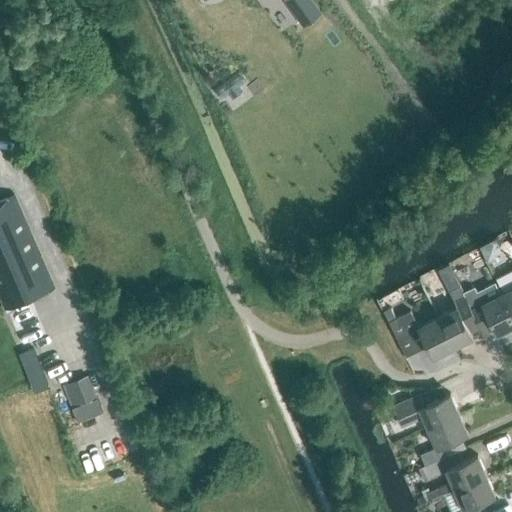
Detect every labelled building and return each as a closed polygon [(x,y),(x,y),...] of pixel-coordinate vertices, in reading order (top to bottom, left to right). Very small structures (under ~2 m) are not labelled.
[(55,287),(14,193),(0,199),(0,296),(5,308),(55,287)] [(511,268),(496,277),(503,291),(502,292),(511,312),(511,268)] [(449,290),(460,284),(456,275),(445,281),(449,290)] [(511,325),(511,312),(502,292),(501,292),(495,281),(477,290),(475,286),(473,287),(470,280),(460,284),(464,291),(472,307),(471,307),(475,314),(486,309),(498,333),(511,325)] [(461,312),(471,307),(472,307),(464,291),(460,284),(458,285),(451,289),(449,290),(457,305),(438,315),(454,346),(473,337),(461,312)] [(396,317),(391,306),(383,310),(389,320),(396,317)] [(396,317),(389,320),(404,351),(415,346),(428,345),(434,356),(454,346),(438,315),(419,325),(411,309),(396,317)] [(33,347),(18,353),(34,392),(49,386),(33,347)] [(103,412),(88,374),(64,383),(79,421),(103,412)] [(393,404),(399,416),(403,425),(423,416),(428,426),(460,412),(451,392),(426,403),(421,392),(393,404)] [(469,432),(460,412),(428,426),(436,446),(420,453),(425,464),(442,457),(449,454),(444,443),(469,432)] [(431,499),(455,488),(487,474),(478,454),(446,468),(442,457),(425,464),(419,467),(425,480),(447,470),(452,481),(427,491),(431,499)] [(496,494),(487,474),(455,488),(464,508),(454,511),(473,511),(471,505),(496,494)]
